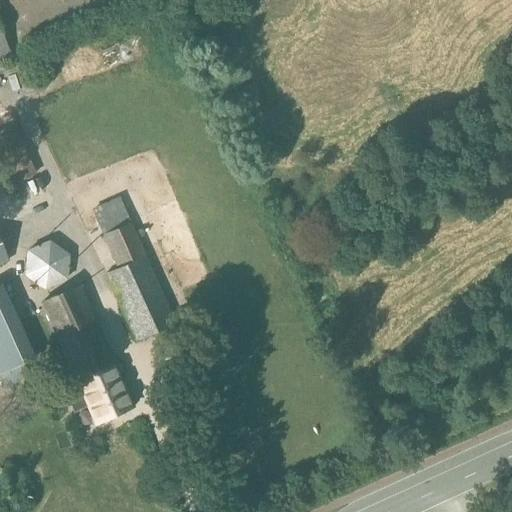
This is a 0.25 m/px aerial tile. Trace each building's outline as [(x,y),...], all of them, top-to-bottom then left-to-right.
[(0,32),(0,63),(11,59),(0,32)] [(13,126),(0,132),(0,166),(9,186),(36,175),(13,126)] [(118,269),(105,275),(137,342),(177,324),(121,198),(92,211),(118,269)] [(17,202),(5,206),(9,220),(22,216),(17,202)] [(0,265),(12,261),(0,237),(0,265)] [(50,241),(27,251),(25,275),(44,290),(67,280),(69,255),(50,241)] [(0,374),(34,359),(0,285),(0,374)] [(80,289),(43,305),(74,374),(69,374),(67,369),(56,374),(73,413),(88,406),(95,423),(132,407),(80,289)]
